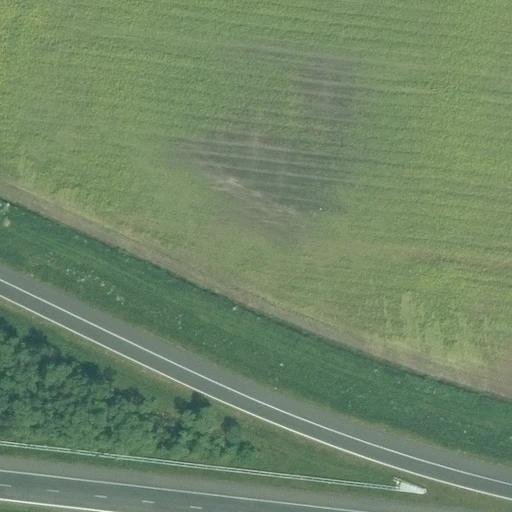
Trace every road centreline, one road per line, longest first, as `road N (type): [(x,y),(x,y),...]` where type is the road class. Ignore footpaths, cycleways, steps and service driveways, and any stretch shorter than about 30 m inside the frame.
road 1 (motorway): [(511,491),(246,408),(0,288)]
road 2 (motorway): [(224,511),(0,485)]
